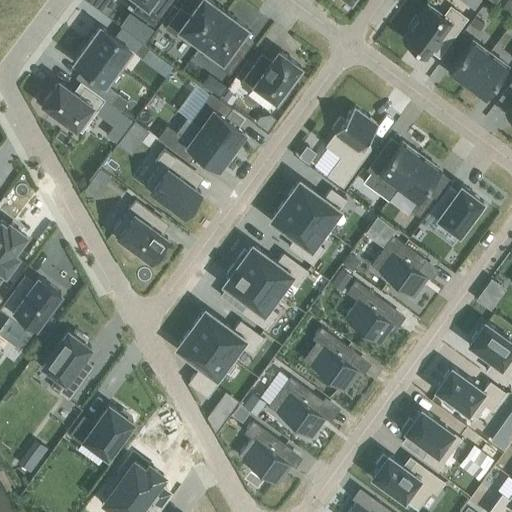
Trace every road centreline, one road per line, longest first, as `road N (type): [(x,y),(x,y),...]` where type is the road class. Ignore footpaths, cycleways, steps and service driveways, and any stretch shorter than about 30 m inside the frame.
road 1 (residential): [(138,322),(10,87),(13,67),(62,0)]
road 2 (residential): [(305,511),(511,230)]
road 3 (residential): [(138,322),(165,298),(349,47)]
road 4 (residential): [(248,511),(138,322)]
road 5 (residential): [(511,160),(349,47)]
